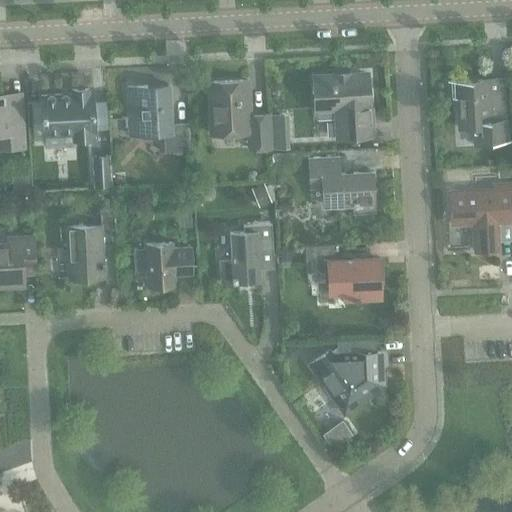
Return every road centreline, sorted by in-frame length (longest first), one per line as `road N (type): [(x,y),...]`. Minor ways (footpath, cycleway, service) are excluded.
road 1 (residential): [(346,494),(221,313),(37,319),(42,467),(68,511)]
road 2 (tertiary): [(0,35),(408,14)]
road 3 (residential): [(422,330),(408,14)]
road 4 (residential): [(346,494),(407,451),(425,427),(422,330)]
